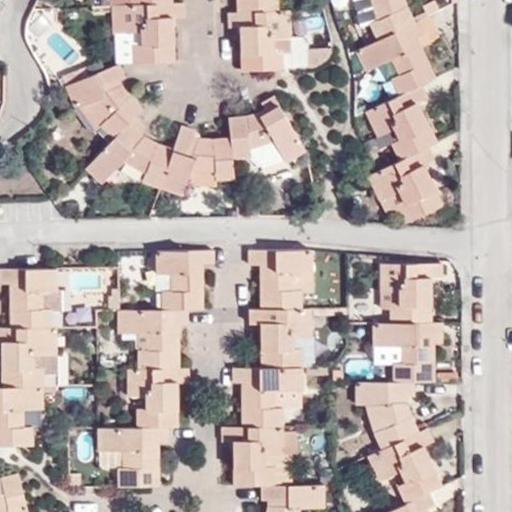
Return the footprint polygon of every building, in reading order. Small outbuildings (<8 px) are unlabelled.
[(238,0),(239,11),(277,9),(277,0),(238,0)] [(351,0),(359,26),(368,23),(376,39),(413,21),(407,10),(404,1),(403,0),(351,0)] [(172,2),(131,3),(111,4),(115,65),(119,63),(174,61),(173,23),(166,23),(166,16),(173,16),(183,16),(183,2),(172,2)] [(431,4),(421,8),(425,16),(434,11),(431,4)] [(433,38),(453,27),(444,6),(434,11),(425,16),(416,19),(422,33),(411,38),(413,43),(417,41),(420,46),(432,41),(433,38)] [(291,36),(290,8),(277,9),(239,11),(228,11),(228,25),(241,24),(246,24),(246,30),(241,30),(242,69),(283,68),(282,50),(280,50),(273,50),(273,37),(280,37),(291,36)] [(397,93),(419,83),(434,75),(420,46),(417,41),(413,43),(411,38),(422,33),(416,19),(413,21),(376,39),(354,49),(364,70),(374,65),(391,57),(397,73),(389,78),(397,93)] [(374,65),(381,81),(389,78),(397,73),(391,57),(374,65)] [(115,65),(94,73),(65,84),(74,106),(77,105),(92,98),(106,119),(101,124),(114,136),(134,115),(141,107),(132,99),(124,89),(120,84),(114,87),(112,82),(118,80),(124,76),(119,63),(115,65)] [(91,65),(62,77),(65,84),(94,73),(91,65)] [(398,159),(427,145),(437,140),(420,106),(414,109),(411,103),(417,100),(425,96),(419,83),(397,93),(364,109),(376,135),(379,134),(393,127),(398,138),(390,142),(398,159)] [(283,157),(285,161),(305,150),(274,95),(261,103),(264,109),(267,114),(263,117),(259,112),(248,116),(227,118),(229,138),(231,158),(250,156),(250,148),(273,139),(283,157)] [(77,105),(95,130),(101,124),(106,119),(92,98),(77,105)] [(420,106),(417,100),(411,103),(414,109),(420,106)] [(140,132),(145,126),(134,115),(114,136),(85,166),(101,182),(123,159),(144,172),(141,180),(160,186),(173,148),(153,141),(144,136),(140,141),(135,137),(140,132)] [(194,129),(180,125),(173,148),(160,186),(181,193),(184,184),(187,173),(214,172),(215,179),(233,178),(231,158),(229,138),(210,138),(197,137),(195,143),(190,141),(192,135),(194,129)] [(379,134),(384,145),(390,142),(398,138),(393,127),(379,134)] [(144,136),(140,132),(135,137),(140,141),(144,136)] [(250,156),(259,166),(283,157),(273,139),(250,148),(250,156)] [(398,159),(374,171),(366,175),(386,215),(397,210),(404,222),(442,203),(430,178),(423,164),(434,158),(427,145),(398,159)] [(184,184),(215,186),(215,179),(214,172),(187,173),(184,184)] [(291,271),(311,271),(310,249),(293,248),(248,249),(248,263),(258,263),(263,263),(263,269),(258,269),(259,307),(300,306),(299,289),(292,288),(291,271)] [(212,263),(212,249),(156,250),(156,272),(170,272),(170,289),(161,289),(161,308),(186,308),(202,308),(202,270),(195,269),(195,263),(201,263),(212,263)] [(429,276),(441,277),(441,262),(377,262),(378,290),(396,290),(396,303),(388,303),(388,322),(429,321),(429,283),(423,283),(423,276),(429,276)] [(41,289),(56,289),(55,266),(0,267),(0,283),(10,283),(16,283),(16,289),(10,289),(11,326),(52,326),(51,307),(41,306),(41,289)] [(299,289),(311,289),(311,271),(291,271),(292,288),(299,289)] [(378,290),(378,302),(388,303),(396,303),(396,290),(378,290)] [(117,293),(106,293),(107,309),(117,309),(117,293)] [(345,305),(309,306),(310,314),(345,314),(345,305)] [(300,306),(259,307),(248,307),(248,322),(259,322),(264,322),(265,328),(259,328),(260,366),(301,366),(301,347),(291,346),(291,334),(310,334),(310,314),(309,306),(300,306)] [(186,323),(186,308),(161,308),(118,309),(118,331),(136,331),(145,331),(145,348),(136,348),(137,368),(177,367),(177,329),(170,329),(170,323),(177,323),(186,323)] [(433,335),(442,335),(442,321),(429,321),(388,322),(371,322),(371,343),(390,343),(391,362),(391,380),(412,380),(434,379),(433,341),(426,341),(426,335),(433,335)] [(6,345),(0,345),(1,387),(42,386),(42,366),(34,365),(34,354),(57,355),(57,326),(52,326),(11,326),(0,326),(0,339),(0,340),(6,340),(6,345)] [(136,331),(136,348),(145,348),(145,331),(136,331)] [(371,362),(391,362),(390,343),(371,343),(371,362)] [(302,387),(301,366),(260,366),(231,367),(231,381),(240,381),(244,381),(244,387),(240,387),(240,425),(282,424),(281,406),(272,406),(272,388),(302,387)] [(177,367),(137,368),(126,368),(127,395),(144,396),(144,407),(136,408),(136,426),(166,426),(177,426),(177,387),(170,387),(170,382),(177,382),(187,382),(187,367),(177,367)] [(438,379),(463,379),(463,371),(438,372),(438,379)] [(412,380),(391,380),(354,381),(355,404),(364,404),(372,432),(379,448),(417,430),(411,417),(408,411),(406,401),(400,400),(400,395),(406,395),(412,395),(412,380)] [(22,407),(42,406),(42,386),(1,387),(0,386),(0,445),(32,445),(32,425),(23,425),(22,407)] [(127,395),(127,407),(136,408),(144,407),(144,396),(127,395)] [(282,432),(282,424),(240,425),(220,426),(220,440),(231,440),(237,440),(237,446),(232,446),(233,484),(261,484),(276,484),(276,465),(264,465),(264,452),(282,452),(282,432)] [(166,426),(136,426),(96,427),(96,449),(100,449),(100,467),(116,466),(117,485),(158,486),(157,447),(151,446),(151,440),(157,440),(166,440),(166,426)] [(403,480),(396,484),(404,502),(428,491),(442,484),(426,450),(420,453),(417,447),(423,444),(432,439),(426,426),(417,430),(379,448),(366,454),(378,480),(398,469),(403,480)] [(298,431),(282,432),(282,452),(299,451),(298,431)] [(426,450),(423,444),(417,447),(420,453),(426,450)] [(0,511),(25,511),(27,511),(17,473),(0,476),(0,511)] [(322,483),(276,484),(261,484),(260,498),(267,498),(271,498),(271,504),(267,504),(265,511),(296,511),(298,505),(322,506),(322,483)] [(421,511),(420,510),(426,508),(434,504),(428,491),(404,502),(382,511),(421,511)]
